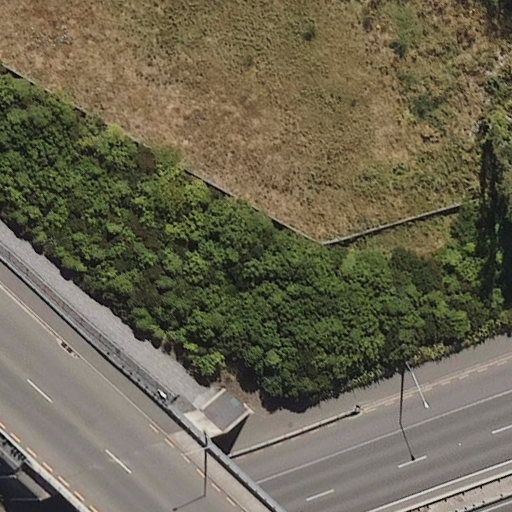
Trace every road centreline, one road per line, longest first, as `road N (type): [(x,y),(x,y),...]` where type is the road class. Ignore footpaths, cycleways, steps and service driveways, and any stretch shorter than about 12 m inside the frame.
road 1 (trunk): [(275,511),(511,425)]
road 2 (secondary): [(0,353),(172,511)]
